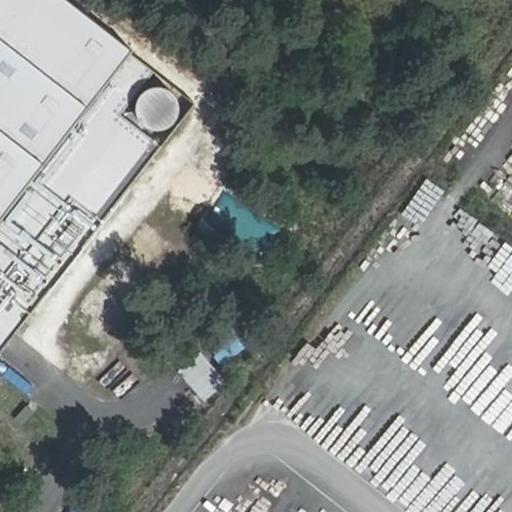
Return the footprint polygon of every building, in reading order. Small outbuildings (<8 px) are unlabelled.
[(0,0),(0,370),(215,97),(90,0),(0,0)] [(156,257),(165,237),(141,227),(132,247),(156,257)] [(121,254),(106,273),(129,290),(143,272),(121,254)] [(84,303),(107,318),(118,301),(95,286),(84,303)] [(179,363),(206,400),(230,382),(202,346),(179,363)]
